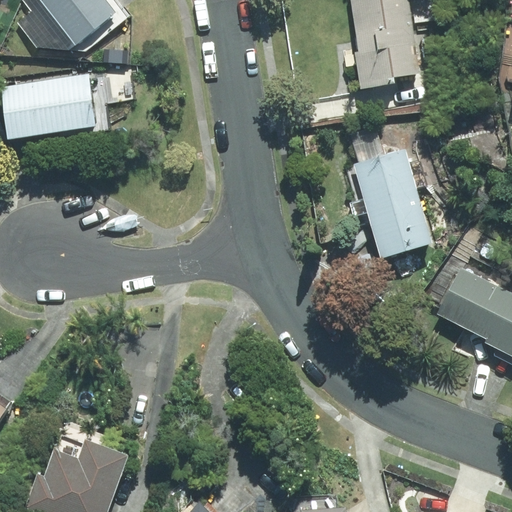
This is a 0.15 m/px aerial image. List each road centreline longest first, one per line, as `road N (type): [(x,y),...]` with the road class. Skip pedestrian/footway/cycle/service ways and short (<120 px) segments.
road 1 (residential): [(264,246),(308,330),(352,377),(413,415),(511,452)]
road 2 (residential): [(216,0),(264,246)]
road 3 (residential): [(33,251),(150,266),(264,246)]
